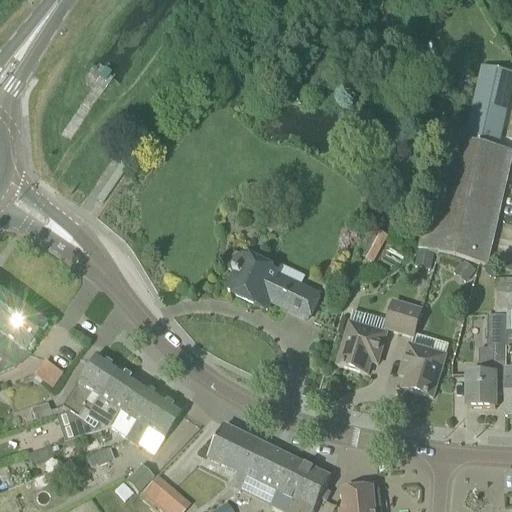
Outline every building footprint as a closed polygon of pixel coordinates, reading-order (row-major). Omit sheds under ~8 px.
[(419,253),(479,266),(486,268),(511,154),(511,153),(497,151),(511,84),(511,75),(482,69),(465,143),(450,140),(428,236),(423,235),(419,253)] [(244,259),(244,260),(236,256),(225,268),(236,278),(228,294),(257,308),(261,300),(307,322),(319,298),(275,278),(277,274),(244,259)] [(511,281),(495,281),(495,287),(495,291),(495,317),(511,316),(511,281)] [(0,358),(15,369),(47,327),(0,292),(0,358)] [(385,332),(400,336),(408,309),(394,305),(385,332)] [(422,314),(421,313),(408,309),(400,336),(414,341),(422,314)] [(350,324),(349,324),(337,368),(367,377),(371,365),(377,367),(387,337),(362,329),(366,317),(353,314),(350,324)] [(506,341),(506,319),(488,319),(487,341),(506,341)] [(435,342),(431,354),(408,347),(399,378),(406,380),(402,392),(433,401),(446,359),(446,358),(449,347),(435,342)] [(89,415),(116,372),(95,358),(62,409),(49,414),(47,406),(31,411),(35,426),(68,415),(76,421),(83,411),(89,415)] [(467,378),(467,411),(495,411),(495,398),(505,398),(506,365),(478,365),(478,378),(467,378)] [(83,411),(76,421),(83,425),(86,420),(98,428),(99,434),(109,430),(137,386),(116,372),(89,415),(83,411)] [(160,401),(137,386),(109,430),(124,440),(124,441),(130,445),(160,401)] [(182,415),(160,401),(130,445),(137,449),(138,448),(154,458),(182,415)] [(240,494),(246,481),(245,480),(262,447),(224,428),(208,462),(237,476),(231,489),(240,494)] [(316,474),(262,447),(245,480),(246,481),(277,496),(271,508),(279,511),(288,511),(289,511),(290,511),(302,511),(305,508),(301,506),(316,474)] [(108,451),(86,460),(91,471),(96,469),(97,470),(113,464),(108,451)] [(141,469),(126,485),(136,496),(153,480),(141,469)] [(327,505),(332,496),(325,492),(331,481),(316,474),(301,506),(305,508),(302,511),(290,511),(289,511),(288,511),(314,511),(320,502),(327,505)] [(185,511),(189,508),(158,482),(156,480),(138,500),(151,511),(185,511)] [(375,511),(373,491),(342,494),(343,511),(375,511)]
